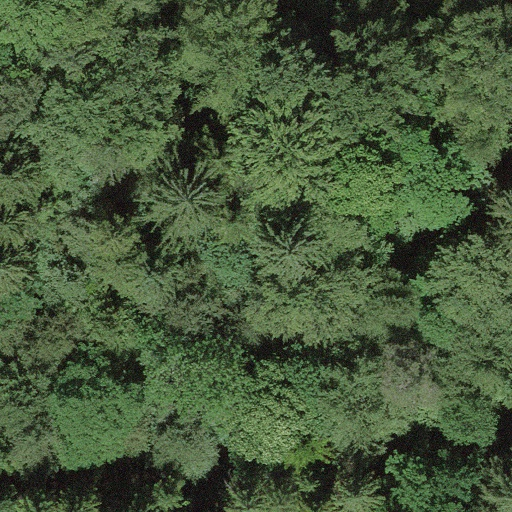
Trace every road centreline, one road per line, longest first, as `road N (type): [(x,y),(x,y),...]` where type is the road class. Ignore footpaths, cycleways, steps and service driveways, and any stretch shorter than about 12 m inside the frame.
road 1 (track): [(133,384),(511,438)]
road 2 (track): [(0,367),(133,384)]
